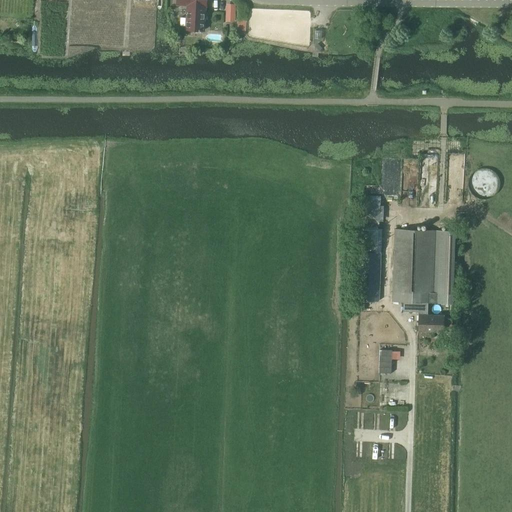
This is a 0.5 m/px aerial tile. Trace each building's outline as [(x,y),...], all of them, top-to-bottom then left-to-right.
[(186,29),(204,30),(206,6),(207,6),(206,0),(177,0),(177,5),(187,5),(187,17),(182,17),(181,25),(186,25),(186,29)] [(225,22),(235,22),(235,4),(226,4),(225,22)] [(380,197),(363,197),(362,224),(379,225),(380,197)] [(395,229),(392,301),(403,301),(403,311),(419,311),(419,313),(418,330),(419,330),(443,331),(444,331),(444,315),(428,314),(428,302),(432,302),(452,303),(455,231),(395,229)] [(378,300),(380,252),(360,251),(358,300),(378,300)] [(392,350),(380,350),(379,373),(391,373),(392,350)]
